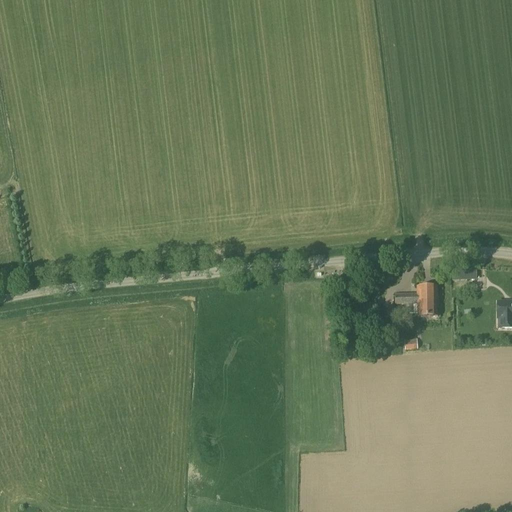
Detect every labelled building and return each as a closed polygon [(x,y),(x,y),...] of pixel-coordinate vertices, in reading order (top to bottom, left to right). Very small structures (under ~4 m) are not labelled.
[(359,281),(350,282),(351,291),(360,290),(359,281)] [(417,288),(417,295),(395,295),(395,306),(409,306),(409,314),(418,314),(418,318),(438,318),(437,305),(438,305),(438,287),(417,288)] [(350,314),(365,313),(364,303),(349,305),(350,314)] [(511,303),(501,303),(501,319),(504,319),(504,330),(511,329),(511,303)] [(405,341),(405,352),(418,351),(417,340),(405,341)]
